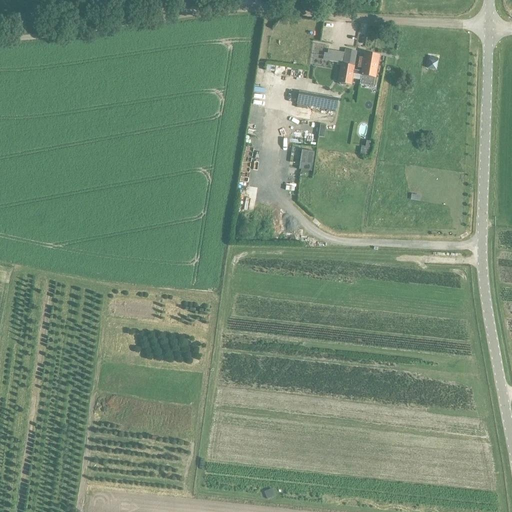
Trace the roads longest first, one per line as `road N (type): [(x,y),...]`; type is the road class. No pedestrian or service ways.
road 1 (track): [(511,32),(238,10),(0,36)]
road 2 (unclassified): [(511,447),(483,281),(488,0)]
